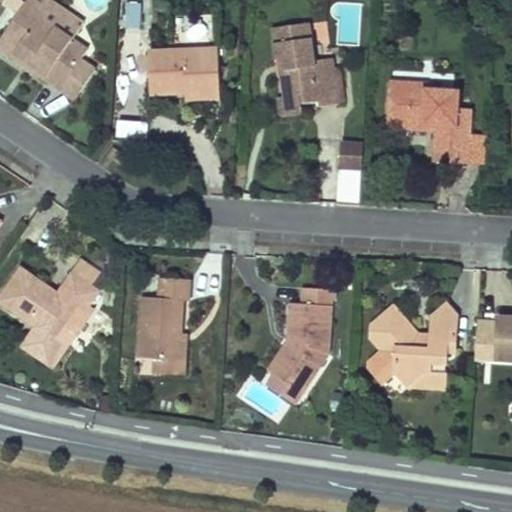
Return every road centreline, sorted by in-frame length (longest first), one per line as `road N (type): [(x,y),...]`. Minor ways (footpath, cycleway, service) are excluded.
road 1 (residential): [(0,116),(144,209),(511,233)]
road 2 (tertiary): [(491,511),(0,427)]
